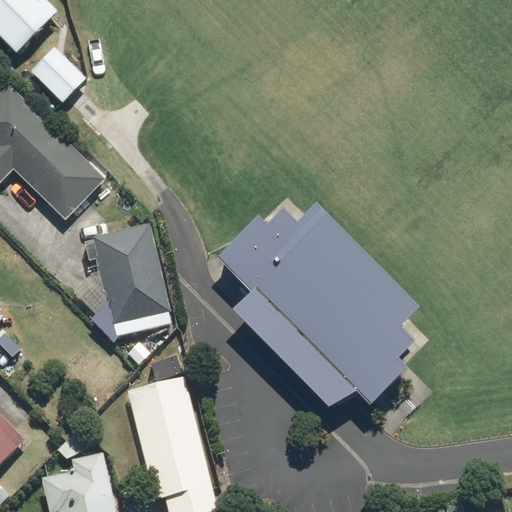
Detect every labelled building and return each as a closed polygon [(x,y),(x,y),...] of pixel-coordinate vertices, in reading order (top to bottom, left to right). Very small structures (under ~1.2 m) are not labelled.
[(33,0),(33,1),(31,0),(0,0),(0,51),(11,64),(59,19),(40,0),(33,0)] [(83,81),(51,51),(29,74),(61,104),(83,81)] [(10,89),(0,99),(0,188),(9,179),(58,230),(104,185),(10,89)] [(411,321),(313,219),(296,236),(277,217),(226,266),(364,410),(404,372),(394,363),(409,349),(396,336),(411,321)] [(169,316),(147,229),(88,244),(110,331),(169,316)] [(215,511),(183,383),(123,398),(151,507),(162,504),(164,511),(215,511)] [(0,469),(27,442),(0,414),(0,469)] [(111,511),(99,457),(66,464),(69,477),(37,485),(42,511),(111,511)] [(0,508),(12,496),(0,484),(0,508)]
